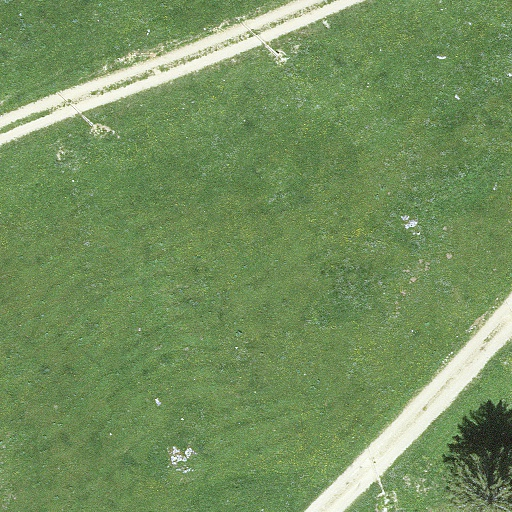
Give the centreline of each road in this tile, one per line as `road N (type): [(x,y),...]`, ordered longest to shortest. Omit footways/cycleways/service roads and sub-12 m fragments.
road 1 (track): [(0,131),(330,0)]
road 2 (track): [(511,315),(328,511)]
